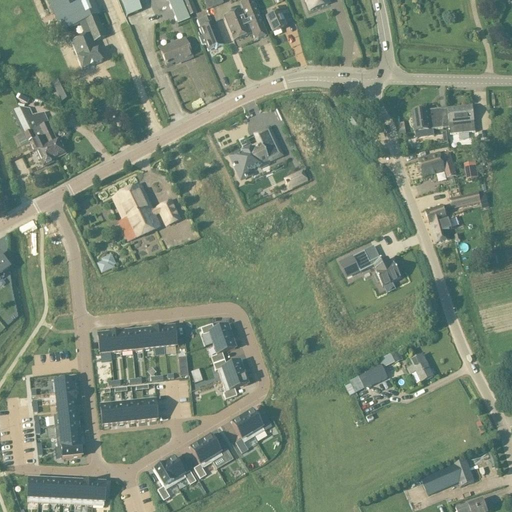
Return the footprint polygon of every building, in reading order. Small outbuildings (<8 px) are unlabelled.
[(61,33),(70,29),(76,42),(71,44),(77,59),(82,71),(102,63),(94,44),(105,39),(97,18),(99,17),(92,0),(47,0),(60,30),(61,33)] [(135,0),(117,0),(125,18),(140,11),(135,0)] [(166,0),(177,24),(188,19),(180,0),(166,0)] [(201,0),(206,11),(213,8),(209,0),(201,0)] [(305,0),(310,12),(329,5),(326,0),(305,0)] [(252,35),(255,42),(266,37),(251,1),(240,5),(243,11),(224,19),(233,42),(252,35)] [(193,8),(187,11),(189,16),(196,14),(193,8)] [(277,11),(278,14),(266,19),(272,34),(285,29),(283,24),(290,21),(285,8),(277,11)] [(199,30),(208,52),(223,46),(214,24),(199,30)] [(174,64),(175,66),(192,59),(184,40),(160,50),(166,67),(174,64)] [(61,81),(52,85),(61,103),(70,99),(61,81)] [(35,130),(26,109),(19,107),(30,131),(21,135),(19,130),(13,132),(20,148),(32,143),(36,150),(35,151),(43,169),(53,164),(52,161),(55,159),(45,137),(39,139),(35,130)] [(475,134),(474,123),(473,107),(441,110),(440,110),(412,113),(414,133),(415,133),(416,140),(433,137),(433,131),(443,129),(450,128),(450,136),(475,134)] [(29,109),(26,109),(35,130),(39,139),(45,137),(55,159),(65,155),(58,140),(56,141),(44,113),(34,115),(32,116),(29,109)] [(355,118),(349,122),(356,133),(362,128),(355,118)] [(229,158),(240,182),(251,176),(249,172),(260,167),(261,169),(270,165),(269,162),(281,157),(268,130),(255,136),(260,147),(252,151),(252,150),(250,151),(250,150),(242,154),(242,155),(240,156),(239,153),(229,158)] [(418,161),(423,178),(445,171),(439,154),(418,161)] [(467,180),(478,178),(476,166),(465,168),(467,180)] [(302,173),(285,181),(286,183),(285,184),(286,186),(287,185),(289,189),(306,181),(302,173)] [(122,221),(118,223),(128,243),(159,228),(158,228),(155,229),(149,218),(159,213),(166,227),(179,221),(170,203),(157,209),(158,210),(151,213),(146,211),(143,205),(147,204),(139,187),(113,200),(122,221)] [(478,194),(460,199),(462,208),(480,203),(478,194)] [(443,208),(425,214),(429,226),(430,226),(436,244),(450,241),(445,220),(447,220),(443,208)] [(0,280),(4,278),(2,275),(10,270),(0,255),(0,280)] [(97,265),(101,274),(113,269),(112,267),(115,265),(111,256),(101,260),(102,263),(97,265)] [(383,288),(401,279),(394,265),(392,266),(389,260),(375,267),(378,273),(376,274),(383,288)] [(213,325),(202,329),(204,336),(209,334),(213,346),(233,339),(228,327),(215,331),(213,325)] [(174,329),(162,330),(164,351),(176,350),(174,329)] [(162,330),(151,332),(154,352),(164,351),(162,330)] [(151,332),(141,333),(143,353),(154,352),(151,332)] [(141,333),(130,334),(132,355),(143,353),(141,333)] [(130,334),(119,335),(121,356),(132,355),(130,334)] [(119,335),(108,336),(111,357),(121,356),(119,335)] [(108,336),(96,337),(99,358),(111,357),(108,336)] [(217,357),(212,358),(214,365),(226,361),(224,355),(237,351),(233,339),(213,346),(217,357)] [(380,359),(382,367),(401,362),(399,353),(380,359)] [(416,373),(421,384),(433,378),(423,356),(410,362),(413,367),(407,370),(410,376),(416,373)] [(226,361),(214,365),(217,372),(221,370),(225,381),(245,375),(241,363),(228,367),(226,361)] [(382,367),(359,378),(365,391),(388,380),(382,367)] [(198,371),(191,374),(194,385),(202,382),(198,371)] [(229,393),(225,394),(227,401),(238,397),(236,391),(249,387),(245,375),(225,381),(229,393)] [(75,381),(54,383),(55,395),(76,393),(75,381)] [(76,393),(55,395),(56,406),(77,403),(76,393)] [(156,401),(144,403),(146,423),(159,422),(156,401)] [(77,403),(56,406),(58,416),(78,414),(77,403)] [(144,403),(134,404),(136,425),(146,423),(144,403)] [(134,404),(123,405),(125,426),(136,425),(134,404)] [(123,405),(112,406),(114,427),(125,426),(123,405)] [(112,406),(100,407),(102,428),(114,427),(112,406)] [(253,411),(242,418),(253,436),(263,430),(269,439),(275,436),(269,425),(263,429),(253,411)] [(78,414),(58,416),(59,427),(79,425),(78,414)] [(242,418),(231,424),(242,442),(236,445),(242,455),(248,452),(243,442),(253,436),(242,418)] [(79,425),(59,427),(60,438),(81,436),(79,425)] [(81,436),(60,438),(61,449),(82,446),(81,436)] [(211,436),(200,443),(211,461),(221,455),(227,464),(233,461),(227,450),(222,454),(211,436)] [(200,443),(189,450),(200,467),(194,470),(201,480),(207,477),(201,467),(211,461),(200,443)] [(82,446),(61,449),(62,460),(83,458),(82,446)] [(175,458),(164,465),(175,483),(185,477),(191,486),(197,483),(190,472),(185,476),(175,458)] [(474,484),(466,461),(452,466),(420,480),(425,492),(428,497),(459,484),(461,489),(474,484)] [(164,465),(153,471),(164,488),(158,492),(164,502),(170,499),(164,489),(175,483),(164,465)] [(27,482),(26,503),(38,503),(39,482),(27,482)] [(39,482),(38,503),(49,504),(50,483),(39,482)] [(50,483),(49,504),(60,504),(61,483),(50,483)] [(61,483),(60,504),(71,505),(72,484),(61,483)] [(72,484),(71,505),(81,505),(83,485),(72,484)] [(83,485),(81,505),(92,506),(93,485),(83,485)] [(93,485),(92,506),(104,507),(105,486),(93,485)] [(469,507),(468,504),(455,509),(456,511),(486,511),(483,501),(469,507)]
